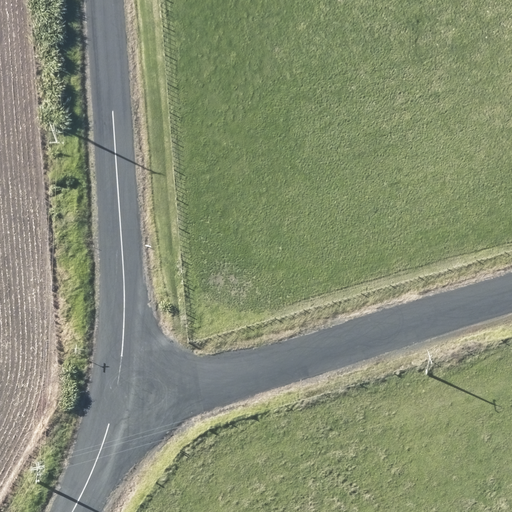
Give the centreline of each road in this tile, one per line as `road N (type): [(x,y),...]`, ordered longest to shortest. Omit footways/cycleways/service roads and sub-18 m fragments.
road 1 (unclassified): [(132,412),(94,0)]
road 2 (unclassified): [(132,412),(511,291)]
road 3 (unclassified): [(65,511),(132,412)]
